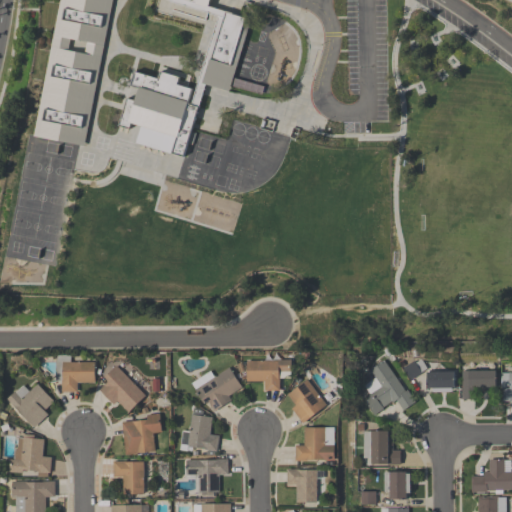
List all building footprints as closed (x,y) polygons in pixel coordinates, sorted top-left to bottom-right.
[(88,147),(112,0),(60,0),(37,138),(88,147)] [(161,13),(164,0),(211,0),(210,8),(249,17),(231,92),(203,86),(186,156),(125,142),(127,133),(120,131),(134,72),(160,79),(161,73),(180,77),(178,86),(199,90),(216,18),(207,16),(205,24),(161,13)] [(56,356),(56,382),(64,382),(64,393),(77,392),(76,383),(95,382),(95,362),(72,362),(72,356),(56,356)] [(369,372),(380,388),(362,400),(375,417),(395,403),(401,412),(415,403),(385,360),(369,372)] [(246,382),(264,382),(264,391),(281,391),(281,372),(291,372),(291,361),(246,361),(246,382)] [(454,372),(444,372),(444,366),(423,366),(423,364),(406,364),(406,376),(427,376),(427,393),(454,392),(454,372)] [(108,385),(100,392),(116,409),(120,405),(128,413),(146,397),(117,365),(103,379),(108,385)] [(194,386),(209,413),(244,393),(229,366),(194,386)] [(496,371),(462,371),(462,400),(474,400),(474,391),(496,391),(496,371)] [(502,403),(511,402),(511,373),(502,374),(502,403)] [(284,398),(305,423),(327,405),(306,380),(284,398)] [(23,385),(7,401),(34,429),(58,405),(38,385),(30,392),(23,385)] [(182,447),(217,452),(219,433),(210,432),(212,418),(191,415),(189,433),(184,433),(182,447)] [(155,453),(153,434),(162,433),(160,416),(122,419),(125,456),(155,453)] [(334,428),(304,428),(304,442),(295,442),(295,462),(334,462),(334,428)] [(364,431),(364,466),(400,466),(400,447),(391,447),(391,431),(364,431)] [(13,472),(51,474),(52,458),(43,457),(44,439),(15,438),(13,472)] [(186,460),(186,477),(197,477),(197,497),(219,497),(219,477),(228,477),(228,460),(186,460)] [(511,492),(511,471),(511,460),(488,460),(489,476),(472,476),(472,493),(511,492)] [(144,495),(144,462),(114,462),(114,482),(123,482),(123,495),(144,495)] [(297,504),(320,504),(320,470),(287,470),(287,490),(297,490),(297,504)] [(411,472),(386,472),(386,500),(411,500),(411,472)] [(13,482),(12,511),(45,511),(46,498),(55,498),(55,482),(13,482)] [(362,506),(377,506),(377,492),(362,492),(362,506)] [(504,511),(505,499),(476,498),(475,511),(504,511)]
